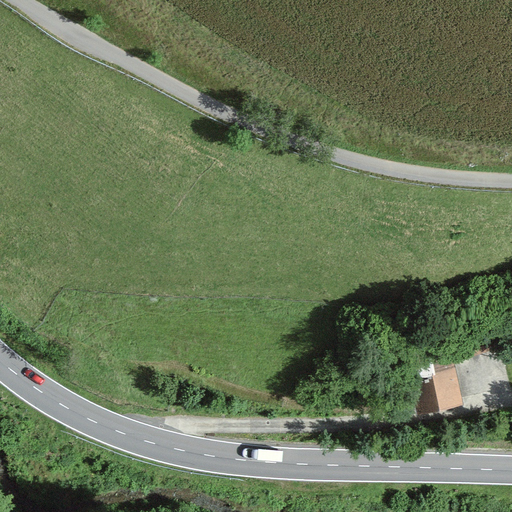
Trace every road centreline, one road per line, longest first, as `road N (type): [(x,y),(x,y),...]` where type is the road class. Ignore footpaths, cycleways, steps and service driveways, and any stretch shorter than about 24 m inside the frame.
road 1 (secondary): [(511,470),(205,456),(90,420),(0,360)]
road 2 (unclassified): [(511,182),(383,168),(320,150),(199,101),(17,0)]
